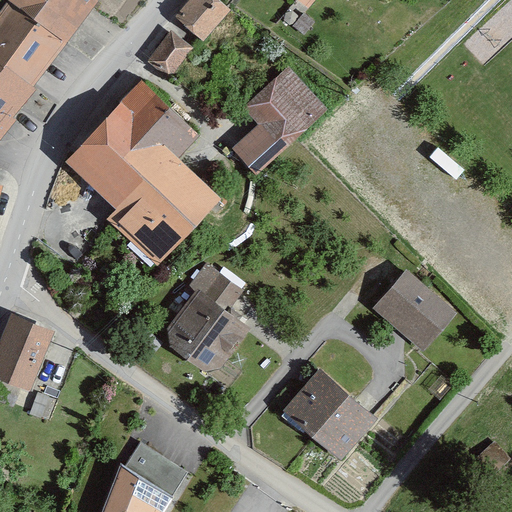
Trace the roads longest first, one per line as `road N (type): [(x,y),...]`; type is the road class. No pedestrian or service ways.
road 1 (residential): [(334,511),(5,279)]
road 2 (tertiary): [(159,0),(76,105),(40,173),(5,279)]
